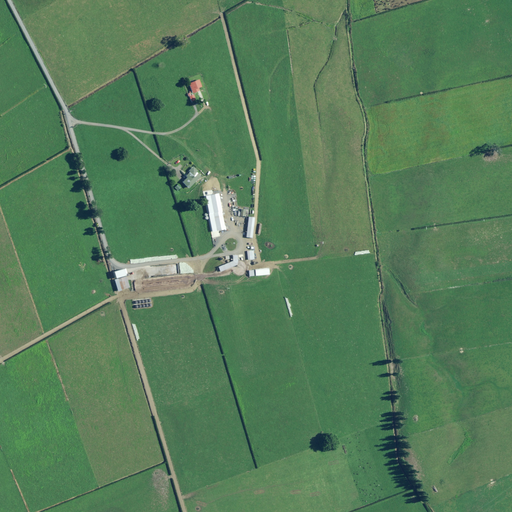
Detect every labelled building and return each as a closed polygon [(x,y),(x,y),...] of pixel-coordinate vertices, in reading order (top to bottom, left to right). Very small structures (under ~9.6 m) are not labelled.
[(187,94),(188,97),(189,96),(191,101),(195,100),(193,94),(193,93),(199,91),(198,88),(201,87),(199,80),(189,83),(192,92),(187,94)] [(197,170),(193,166),(188,171),(190,172),(185,176),(187,177),(182,182),(188,188),(200,176),(196,171),(197,170)] [(221,211),(218,193),(209,195),(213,213),(216,231),(225,229),(221,211)] [(237,265),(237,255),(232,255),(232,259),(233,259),(233,261),(218,267),(220,272),(237,265)] [(248,270),(249,276),(269,275),(268,268),(254,269),(254,270),(248,270)] [(129,287),(126,276),(118,279),(121,290),(129,287)]
